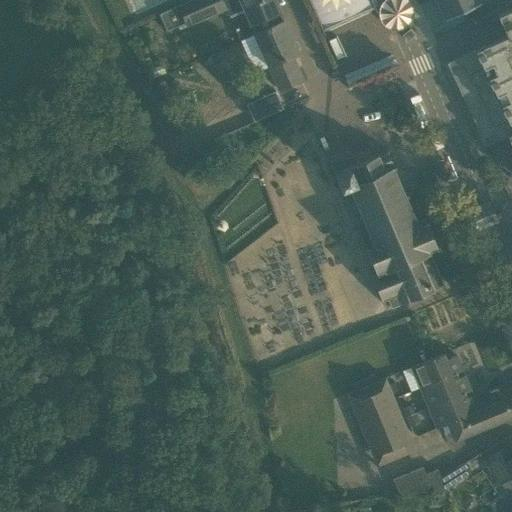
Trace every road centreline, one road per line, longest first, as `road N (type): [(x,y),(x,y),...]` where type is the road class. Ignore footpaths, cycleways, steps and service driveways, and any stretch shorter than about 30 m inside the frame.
road 1 (track): [(261,511),(259,425),(194,217)]
road 2 (track): [(194,217),(88,0)]
road 3 (tertiary): [(500,248),(420,61)]
road 4 (residential): [(420,61),(324,87),(286,0)]
